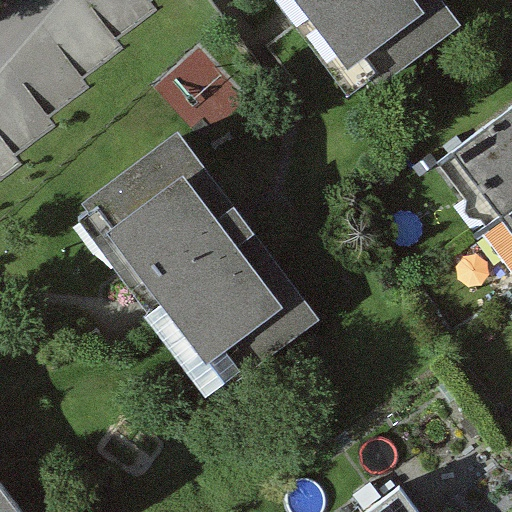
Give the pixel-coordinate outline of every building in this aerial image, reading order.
[(469,31),(446,0),(306,0),(378,97),(469,31)] [(511,107),(438,164),(487,228),(511,208),(511,107)] [(327,318),(188,138),(94,209),(234,390),(327,318)] [(511,208),(487,228),(511,261),(511,208)] [(429,511),(402,474),(349,511),(429,511)] [(0,511),(23,511),(0,480),(0,511)]
